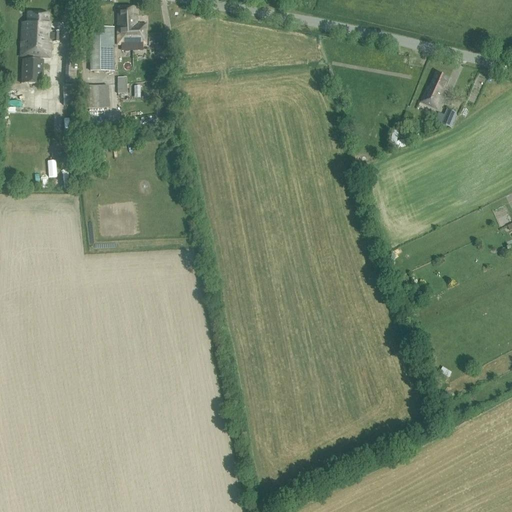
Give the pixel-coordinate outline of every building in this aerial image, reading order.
[(118,44),(145,44),(145,24),(136,24),(136,7),(117,8),(118,44)] [(20,57),(49,58),(50,41),(52,41),(52,42),(58,42),(59,32),(52,32),(52,33),(51,33),(51,31),(45,31),(46,25),(48,25),(48,14),(27,13),(26,23),(21,23),(20,43),(22,43),(21,47),(20,47),(20,57)] [(90,28),(90,71),(114,71),(114,28),(90,28)] [(64,83),(75,84),(76,70),(79,70),(79,55),(77,55),(77,43),(67,43),(64,83)] [(21,59),(20,84),(42,84),(43,60),(21,59)] [(449,80),(436,74),(430,87),(427,87),(421,102),(438,109),(444,94),(443,92),(449,80)] [(126,77),(117,77),(117,93),(127,93),(126,77)] [(83,109),(110,108),(108,86),(81,87),(83,109)] [(463,109),(468,112),(472,107),(468,103),(463,109)] [(441,122),(452,126),(457,113),(447,109),(441,122)] [(117,123),(89,125),(90,136),(118,134),(117,126),(117,123)] [(407,147),(407,146),(405,140),(396,143),(399,130),(393,128),(390,145),(392,145),(390,145),(391,151),(400,148),(400,149),(407,147)] [(445,362),(442,368),(453,374),(456,367),(445,362)]
